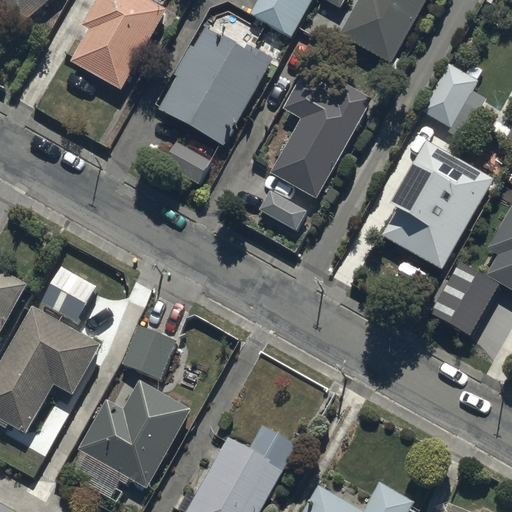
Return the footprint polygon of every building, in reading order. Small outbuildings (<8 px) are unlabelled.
[(0,0),(0,11),(20,36),(63,0),(0,0)] [(92,38),(74,70),(125,98),(152,51),(154,52),(160,43),(157,41),(170,19),(137,0),(105,0),(86,35),(92,38)] [(256,0),(250,13),(291,36),(311,0),(256,0)] [(358,0),(340,32),(391,61),(425,0),(358,0)] [(177,75),(158,108),(222,145),(274,56),(247,41),(243,48),(205,26),(195,44),(192,42),(174,73),(177,75)] [(479,89),(449,71),(421,117),(451,135),(479,89)] [(299,116),(269,170),(316,196),(370,98),(323,72),(315,86),(298,76),(282,106),(299,116)] [(210,160),(176,139),(164,160),(197,180),(210,160)] [(383,243),(443,277),(494,187),(427,149),(405,188),(411,191),(393,222),(394,223),(383,243)] [(307,210),(271,189),(260,206),(296,228),(307,210)] [(485,274),(511,288),(511,202),(486,248),(496,254),(485,274)] [(498,285),(459,262),(430,312),(470,335),(498,285)] [(63,275),(43,309),(79,330),(99,296),(63,275)] [(0,277),(0,346),(30,295),(0,277)] [(35,315),(0,375),(0,423),(30,441),(58,393),(75,403),(104,354),(35,315)] [(139,334),(125,373),(163,387),(177,348),(139,334)] [(142,390),(125,417),(112,409),(82,457),(148,496),(193,421),(142,390)] [(267,511),(300,456),(264,435),(251,457),(232,445),(192,511),(267,511)] [(368,511),(351,511),(320,494),(309,511),(415,511),(380,492),(368,511)]
